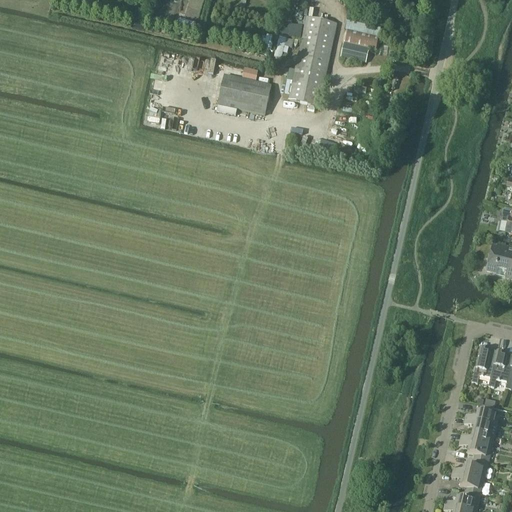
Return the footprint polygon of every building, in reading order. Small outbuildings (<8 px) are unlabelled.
[(177,12),(177,0),(165,0),(165,12),(177,12)] [(246,0),(241,0),(240,8),(249,9),(251,1),(246,0)] [(306,18),(301,40),(288,101),(318,107),(336,25),(306,18)] [(378,38),(381,26),(347,18),(344,30),(378,38)] [(345,43),(375,51),(379,39),(348,31),(345,43)] [(267,37),(263,56),(269,57),(273,39),(267,37)] [(365,63),(368,49),(344,44),(340,58),(365,63)] [(264,116),(270,87),(224,77),(217,106),(264,116)] [(511,235),(511,213),(503,211),(500,222),(508,224),(505,234),(511,235)] [(511,280),(511,255),(506,255),(508,248),(493,244),(487,272),(495,274),(495,276),(511,280)] [(490,380),(496,356),(490,355),(491,354),(487,353),(488,351),(480,349),(471,384),(477,386),(479,377),(490,380)] [(507,384),(511,363),(511,360),(507,359),(508,358),(503,357),(504,354),(497,353),(496,356),(490,380),(488,388),(494,390),(496,381),(507,384)] [(465,420),(497,428),(499,417),(492,416),(493,410),(479,406),(476,418),(466,416),(465,420)] [(505,430),(497,428),(465,420),(464,425),(474,428),(472,433),(494,439),(495,434),(503,436),(505,430)] [(460,441),(492,449),(494,439),(472,433),(471,439),(461,437),(460,441)] [(473,462),(488,466),(492,449),(460,441),(459,446),(469,449),(467,455),(475,456),(473,462)] [(452,474),(478,480),(484,482),(488,466),(473,462),(472,467),(465,466),(463,472),(453,470),(452,474)] [(484,482),(478,480),(452,474),(451,479),(461,481),(459,487),(467,489),(465,495),(480,498),(484,482)] [(447,500),(456,502),(457,495),(449,493),(447,500)] [(488,501),(480,499),(480,498),(465,495),(464,500),(457,499),(455,505),(445,502),(444,507),(464,511),(476,511),(478,504),(487,506),(488,501)]
